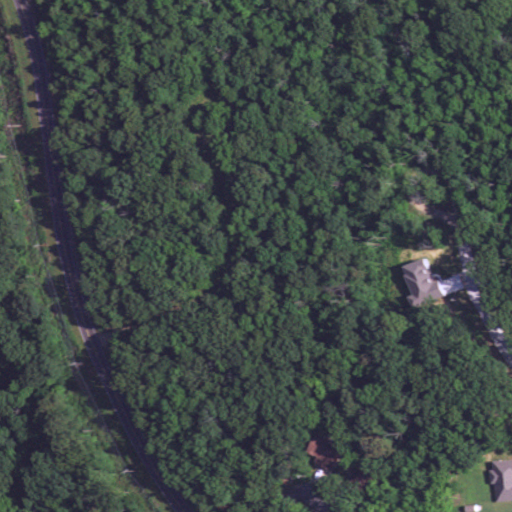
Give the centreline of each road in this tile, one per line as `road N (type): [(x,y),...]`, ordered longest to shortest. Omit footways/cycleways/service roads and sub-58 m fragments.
road 1 (tertiary): [(185,511),(119,408),(67,266),(36,37),(21,0)]
road 2 (residential): [(453,85),(437,162),(386,80),(407,16),(425,0),(451,10),(453,85)]
road 3 (residential): [(94,342),(200,298),(228,274),(241,248),(238,206),(217,124)]
road 4 (residential): [(511,337),(488,298),(437,162)]
